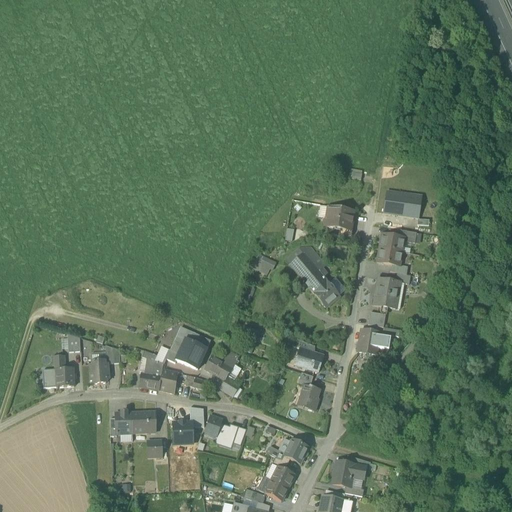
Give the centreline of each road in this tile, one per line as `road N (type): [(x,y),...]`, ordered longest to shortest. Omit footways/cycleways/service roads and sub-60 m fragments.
road 1 (residential): [(329,446),(255,415),(128,394),(65,399),(0,428)]
road 2 (unclassified): [(511,241),(332,439)]
road 3 (residential): [(332,439),(374,178)]
road 4 (track): [(329,446),(414,474),(448,471),(511,496)]
road 5 (track): [(405,0),(374,178)]
